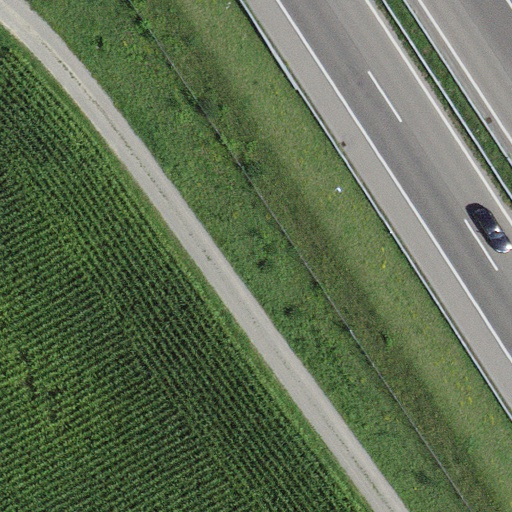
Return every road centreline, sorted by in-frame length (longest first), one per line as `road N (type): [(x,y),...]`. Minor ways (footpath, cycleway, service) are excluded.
road 1 (track): [(0,16),(379,511)]
road 2 (motorway): [(322,0),(511,291)]
